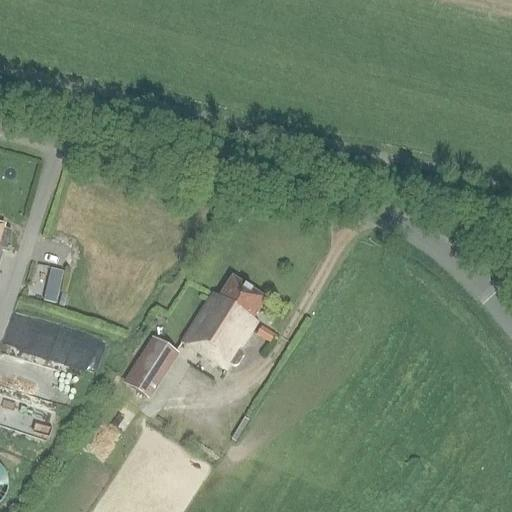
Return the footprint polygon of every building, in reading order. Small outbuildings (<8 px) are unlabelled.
[(0,247),(7,250),(9,241),(9,233),(2,230),(3,228),(0,227),(0,247)] [(251,321),(264,300),(230,278),(217,299),(213,296),(181,344),(222,372),(227,364),(230,366),(234,366),(240,356),(240,352),(237,350),(254,323),(251,321)] [(46,292),(44,301),(56,304),(59,295),(46,292)] [(173,325),(155,314),(144,331),(162,342),(173,325)] [(270,344),(274,337),(260,328),(256,336),(270,344)] [(125,384),(146,398),(175,354),(153,341),(125,384)] [(7,390),(71,407),(80,375),(16,358),(7,390)] [(0,504),(3,502),(6,497),(8,491),(8,486),(8,481),(6,476),(4,471),(0,466),(0,504)]
